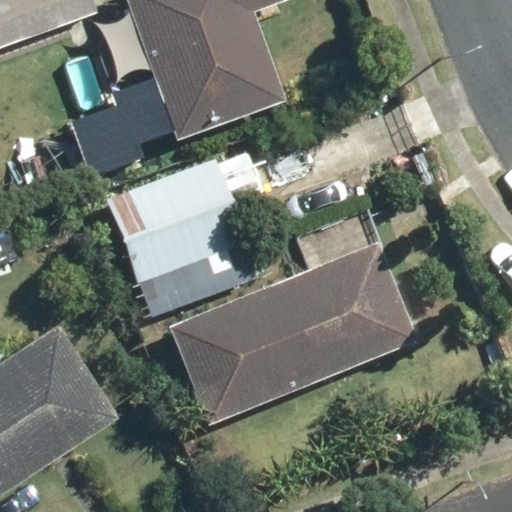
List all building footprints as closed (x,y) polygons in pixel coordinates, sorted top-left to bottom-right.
[(68,23),(101,11),(97,0),(0,0),(0,61),(72,36),(68,23)] [(126,0),(131,14),(125,15),(153,131),(275,101),(252,10),(284,1),(284,0),(126,0)] [(100,209),(130,290),(243,247),(212,167),(100,209)] [(160,323),(200,416),(406,327),(366,235),(160,323)] [(0,486),(112,398),(38,307),(0,337),(0,486)]
